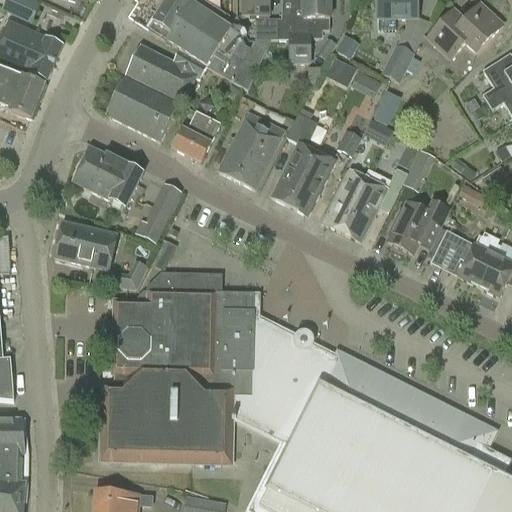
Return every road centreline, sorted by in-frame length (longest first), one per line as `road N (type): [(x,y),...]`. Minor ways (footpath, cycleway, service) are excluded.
road 1 (residential): [(511,343),(57,115)]
road 2 (residential): [(44,511),(31,270),(8,199)]
road 3 (residential): [(57,115),(113,0)]
